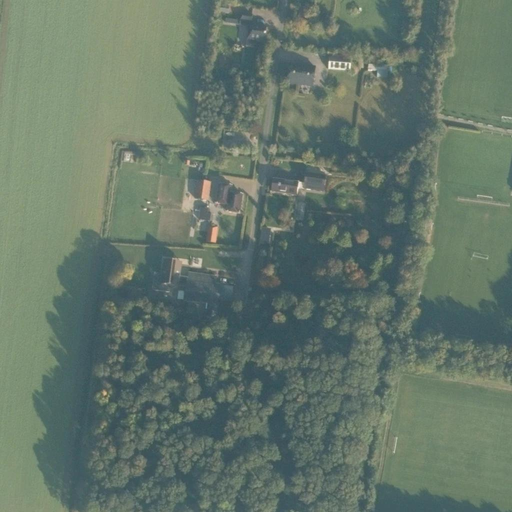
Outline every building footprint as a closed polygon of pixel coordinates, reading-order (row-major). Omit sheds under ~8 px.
[(239,26),(249,27),(246,47),(255,49),(256,42),(265,43),(267,28),(251,26),(253,15),(241,14),(239,26)] [(349,72),(350,59),(330,58),(329,70),(349,72)] [(303,67),(290,65),(287,84),(313,88),(316,67),(303,65),(303,67)] [(306,173),(304,183),(304,184),(273,180),(271,193),(296,196),(297,189),(323,193),(325,176),(306,173)] [(242,195),(231,194),(232,186),(218,184),(215,204),(227,206),(227,213),(240,214),(242,195)] [(185,199),(193,201),(195,193),(187,191),(185,199)] [(212,222),(213,215),(209,215),(210,210),(200,208),(199,220),(212,222)] [(216,244),(218,228),(208,226),(206,242),(216,244)] [(271,232),(263,231),(261,244),(269,246),(271,232)] [(219,286),(215,285),(217,277),(189,273),(188,279),(180,278),(182,263),(164,261),(162,274),(154,273),(152,291),(169,293),(170,286),(178,287),(178,286),(187,287),(185,301),(212,305),(211,310),(216,311),(219,286)]
